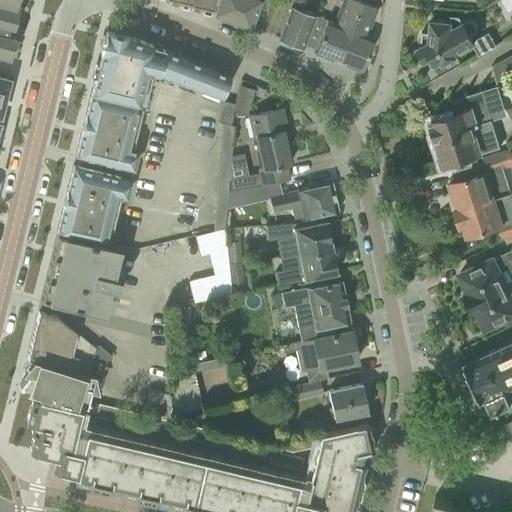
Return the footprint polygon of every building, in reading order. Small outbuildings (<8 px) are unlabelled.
[(10,35),(16,13),(18,4),(14,3),(3,0),(0,0),(0,55),(9,58),(14,36),(10,35)] [(180,0),(186,1),(185,4),(211,10),(212,0),(180,0)] [(218,0),(213,13),(248,27),(258,0),(218,0)] [(291,0),(284,19),(277,37),(302,47),(315,14),(302,9),(305,0),(291,0)] [(358,0),(342,0),(334,22),(326,19),(313,52),(337,61),(360,1),(358,0)] [(366,35),(376,7),(366,3),(366,0),(358,0),(360,1),(337,61),(360,70),(373,37),(366,35)] [(474,43),(470,36),(476,32),(477,32),(478,31),(478,30),(478,28),(478,26),(478,25),(477,24),(476,22),(474,21),(473,20),(471,19),(469,19),(467,19),(463,22),(459,16),(450,15),(449,22),(446,22),(445,21),(436,20),(435,21),(431,21),(430,32),(422,32),(421,47),(418,49),(425,62),(426,61),(432,58),(435,64),(431,66),(432,67),(442,62),(443,63),(455,55),(455,54),(474,43)] [(150,48),(151,43),(138,38),(105,30),(100,51),(147,62),(150,48)] [(175,79),(184,56),(160,47),(160,51),(154,72),(156,72),(175,79)] [(154,72),(160,51),(150,48),(147,62),(145,69),(154,72)] [(142,82),(145,69),(147,62),(100,51),(95,70),(142,82)] [(198,88),(207,65),(184,56),(175,79),(198,88)] [(220,96),(229,74),(207,65),(198,88),(220,96)] [(132,123),(142,82),(95,70),(85,112),(132,123)] [(481,93),(480,91),(452,100),(456,113),(430,121),(437,142),(435,142),(442,166),(455,162),(455,160),(462,158),(479,152),(480,154),(498,148),(481,93)] [(228,124),(232,111),(233,103),(222,100),(217,121),(222,123),(212,231),(224,228),(226,206),(227,191),(232,126),(228,124)] [(289,162),(282,131),(286,130),(281,108),(248,116),(253,136),(257,152),(254,153),(259,172),(230,177),(230,189),(245,187),(245,188),(277,182),(277,181),(288,179),(285,163),(289,162)] [(127,144),(132,123),(85,112),(80,132),(127,144)] [(126,147),(127,144),(80,132),(75,153),(133,168),(137,150),(126,147)] [(482,172),(468,176),(449,182),(453,193),(450,194),(455,210),(510,192),(502,167),(511,163),(511,160),(509,151),(478,160),(482,172)] [(130,178),(72,164),(67,186),(113,198),(114,194),(126,196),(130,178)] [(280,193),(277,182),(245,188),(248,202),(269,197),(272,211),(290,207),(293,218),(303,216),(303,217),(337,209),(330,182),(280,193)] [(108,220),(113,198),(67,186),(61,209),(108,220)] [(227,191),(226,206),(243,203),(241,188),(227,191)] [(511,191),(510,192),(455,210),(460,226),(463,225),(466,235),(499,225),(504,239),(511,236),(511,191)] [(102,242),(108,220),(61,209),(56,230),(102,242)] [(325,219),(305,223),(303,224),(303,222),(264,225),(265,238),(294,236),(297,252),(330,245),(325,219)] [(230,294),(224,228),(212,231),(195,235),(199,255),(212,251),(218,275),(206,278),(205,276),(188,280),(193,301),(230,294)] [(115,294),(119,276),(112,275),(119,246),(102,242),(56,230),(40,297),(103,313),(108,293),(115,294)] [(241,261),(239,241),(226,241),(227,261),(241,261)] [(336,272),(330,245),(297,252),(300,267),(273,272),(276,284),(336,272)] [(493,258),(478,265),(460,273),(468,291),(463,293),(468,302),(511,281),(511,250),(493,259),(493,258)] [(228,264),(231,284),(243,282),(240,262),(228,264)] [(340,279),(320,283),(280,292),(283,304),(283,306),(293,304),(300,339),(316,335),(337,333),(335,323),(348,320),(340,279)] [(511,281),(468,302),(472,312),(477,310),(485,327),(511,314),(511,281)] [(280,292),(271,294),(274,305),(283,304),(280,292)] [(97,344),(95,347),(57,316),(38,312),(30,345),(31,346),(29,355),(27,354),(26,358),(33,360),(30,372),(28,372),(29,369),(27,369),(27,370),(26,372),(25,374),(24,376),(18,384),(18,385),(18,386),(19,387),(20,387),(21,386),(30,389),(33,389),(32,396),(80,407),(80,405),(85,406),(86,402),(88,403),(88,402),(86,401),(89,387),(85,386),(91,366),(98,362),(99,364),(110,357),(111,357),(112,356),(97,344)] [(350,330),(337,333),(316,335),(300,339),(281,343),(283,352),(294,350),(300,349),(305,370),(356,360),(350,330)] [(511,340),(464,363),(482,399),(485,397),(492,412),(511,402),(511,340)] [(202,406),(194,370),(192,362),(172,366),(173,412),(202,406)] [(322,392),(319,380),(284,387),(286,400),(322,392)] [(361,383),(341,387),(327,390),(332,417),(333,417),(335,423),(351,420),(350,414),(366,410),(361,383)] [(168,393),(149,389),(146,400),(170,407),(171,405),(170,395),(168,393)] [(191,507),(202,458),(84,430),(80,451),(70,448),(79,408),(80,407),(32,396),(31,395),(25,421),(35,423),(28,450),(51,455),(48,466),(75,473),(73,479),(191,507)] [(167,420),(170,407),(146,400),(143,414),(167,420)] [(270,444),(167,420),(143,414),(98,401),(95,411),(89,409),(87,420),(94,421),(95,415),(269,457),(268,462),(299,469),(302,458),(279,452),(280,448),(292,451),(315,446),(318,433),(270,444)] [(297,481),(202,458),(191,507),(211,511),(351,511),(363,463),(359,462),(362,450),(372,447),(366,422),(318,433),(315,446),(314,452),(303,500),(293,497),(297,481)] [(511,436),(506,423),(495,428),(501,441),(511,436)] [(436,495),(434,505),(451,509),(453,499),(436,495)]
